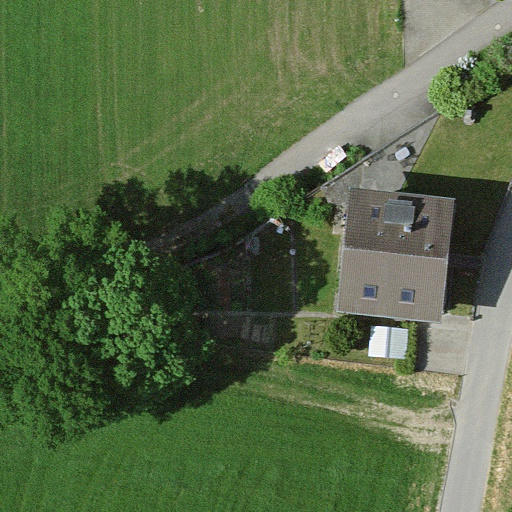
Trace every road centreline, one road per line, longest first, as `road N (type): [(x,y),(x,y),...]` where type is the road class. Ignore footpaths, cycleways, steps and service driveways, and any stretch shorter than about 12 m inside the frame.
road 1 (track): [(511,12),(234,222),(0,332)]
road 2 (unclassified): [(460,511),(511,258)]
